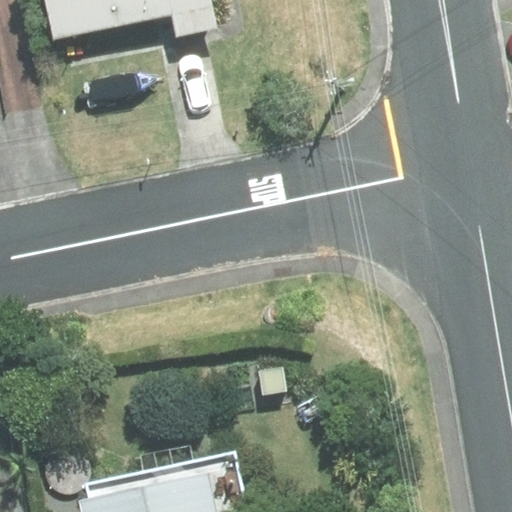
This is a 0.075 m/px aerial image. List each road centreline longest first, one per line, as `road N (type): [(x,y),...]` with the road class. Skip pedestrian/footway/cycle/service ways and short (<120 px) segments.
road 1 (residential): [(0,261),(471,167)]
road 2 (residential): [(511,421),(471,167)]
road 3 (residential): [(471,167),(441,0)]
